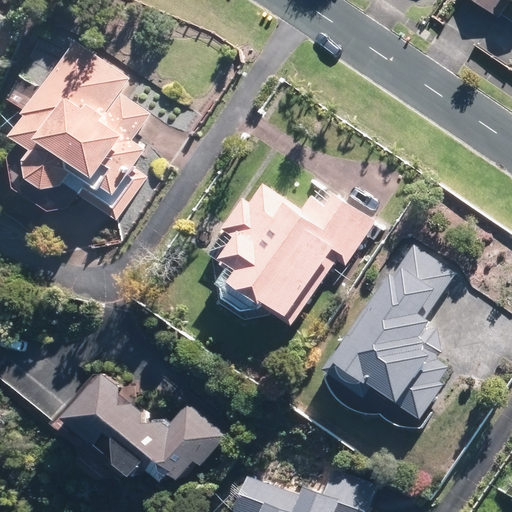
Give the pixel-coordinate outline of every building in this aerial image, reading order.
[(511,0),(484,0),(501,11),(507,0),(511,0)] [(127,84),(78,52),(24,135),(46,149),(35,167),(66,188),(78,170),(97,182),(144,109),(121,94),(127,84)] [(294,308),(340,240),(356,251),(373,225),(324,192),(308,215),(270,189),(257,210),(250,205),(235,228),(247,236),(234,257),(252,269),(247,277),(294,308)] [(419,253),(349,358),(424,408),(451,369),(419,348),(435,324),(419,313),(447,272),(419,253)] [(106,386),(80,417),(145,470),(161,451),(186,472),(219,431),(192,409),(169,437),(106,386)] [(369,511),(379,486),(344,474),(335,500),(313,492),(311,500),(262,483),(253,509),(261,511),(369,511)]
